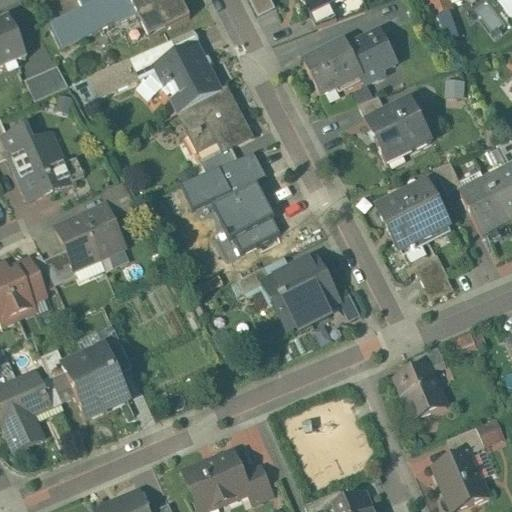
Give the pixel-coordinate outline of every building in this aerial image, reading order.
[(74,0),(81,13),(48,29),(60,52),(115,24),(109,12),(129,2),(127,0),(74,0)] [(127,0),(129,2),(109,12),(115,24),(137,18),(149,41),(189,21),(178,0),(127,0)] [(298,0),(309,19),(329,9),(346,0),(298,0)] [(329,9),(309,19),(315,30),(336,23),(329,9)] [(3,23),(0,24),(0,72),(21,64),(23,63),(22,62),(5,23),(6,23),(5,21),(3,22),(3,23)] [(336,23),(315,30),(327,55),(344,46),(344,47),(347,46),(336,23)] [(378,35),(346,52),(361,79),(366,89),(382,80),(380,76),(396,68),(378,35)] [(169,46),(139,59),(149,80),(158,75),(157,74),(178,63),(169,46)] [(327,55),(303,67),(320,100),(361,79),(346,52),(344,47),(344,46),(327,55)] [(178,63),(157,74),(158,75),(180,117),(221,96),(198,52),(178,63)] [(139,59),(85,83),(94,104),(149,80),(139,59)] [(55,70),(22,84),(32,106),(66,91),(55,70)] [(445,81),(444,98),(462,98),(462,81),(445,81)] [(180,117),(191,139),(189,140),(191,143),(196,140),(203,153),(217,145),(221,154),(222,155),(230,151),(251,140),(226,93),(221,96),(180,117)] [(69,101),(57,99),(55,109),(67,111),(69,101)] [(377,100),(357,108),(364,122),(383,112),(377,100)] [(410,105),(365,128),(386,167),(430,144),(410,105)] [(0,128),(0,165),(8,162),(6,157),(12,155),(5,140),(0,128)] [(48,138),(28,147),(22,132),(5,140),(12,155),(6,157),(8,162),(27,206),(69,187),(48,138)] [(511,147),(511,145),(496,150),(508,174),(511,172),(511,147)] [(221,154),(199,165),(206,178),(227,169),(237,164),(230,151),(222,155),(221,154)] [(237,164),(227,169),(237,191),(239,196),(251,190),(266,182),(253,157),(237,164)] [(449,166),(432,173),(446,199),(462,191),(449,166)] [(206,178),(181,189),(192,213),(212,204),(213,204),(237,191),(227,169),(206,178)] [(511,172),(508,174),(485,186),(507,227),(511,223),(511,172)] [(507,227),(485,186),(459,199),(481,240),(507,227)] [(123,187),(100,197),(105,209),(105,208),(110,221),(133,211),(123,187)] [(399,255),(426,187),(404,199),(404,198),(377,212),(399,255)] [(426,187),(399,255),(448,230),(426,187)] [(239,196),(237,191),(213,204),(237,251),(254,242),(257,249),(279,237),(270,220),(267,222),(251,190),(239,196)] [(105,209),(79,220),(98,262),(123,250),(110,221),(105,208),(105,209)] [(79,220),(54,231),(64,254),(72,273),(98,262),(79,220)] [(64,254),(42,264),(53,289),(75,279),(72,273),(64,254)] [(39,258),(27,264),(41,296),(54,291),(53,289),(42,264),(39,258)] [(436,259),(412,271),(418,283),(419,282),(424,291),(423,292),(429,303),(452,293),(446,282),(448,281),(436,259)] [(313,261),(273,281),(283,301),(277,304),(280,308),(283,306),(294,328),(312,318),(312,317),(336,305),(313,261)] [(27,264),(4,274),(2,268),(0,268),(0,284),(16,321),(32,314),(29,306),(43,300),(41,296),(27,264)] [(262,272),(237,285),(244,298),(269,285),(262,272)] [(16,321),(0,284),(0,326),(1,328),(16,321)] [(131,371),(112,330),(96,337),(103,352),(104,351),(116,377),(131,371)] [(452,342),(458,356),(484,345),(478,332),(452,342)] [(103,352),(82,361),(106,414),(104,408),(124,399),(127,405),(128,404),(116,377),(104,351),(103,352)] [(438,351),(412,362),(417,373),(428,368),(431,375),(445,369),(438,351)] [(55,354),(39,362),(49,384),(63,377),(60,370),(62,370),(55,354)] [(62,370),(60,370),(63,377),(84,424),(85,423),(83,418),(103,409),(105,414),(106,414),(82,361),(62,370)] [(32,376),(15,384),(7,366),(0,368),(0,418),(3,426),(0,427),(0,431),(11,456),(41,443),(26,410),(44,403),(32,376)] [(417,373),(394,383),(412,424),(446,410),(431,375),(428,368),(417,373)] [(494,424),(476,432),(483,449),(502,441),(494,424)] [(475,432),(446,445),(454,463),(469,456),(469,458),(484,452),(475,432)] [(232,456),(185,476),(199,511),(211,511),(248,496),(249,496),(241,478),(232,456)] [(454,463),(433,472),(449,511),(459,511),(487,500),(469,458),(469,456),(454,463)] [(259,470),(241,478),(249,496),(248,496),(252,507),(271,499),(259,470)] [(144,511),(138,496),(100,511),(144,511)] [(337,496),(304,510),(304,511),(332,511),(342,507),(337,496)] [(342,507),(332,511),(371,511),(365,497),(342,507)]
